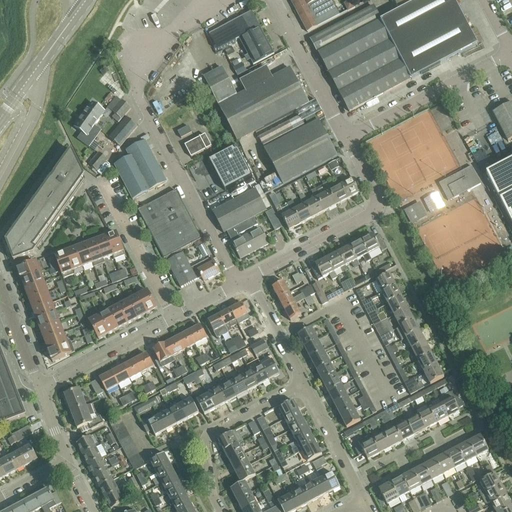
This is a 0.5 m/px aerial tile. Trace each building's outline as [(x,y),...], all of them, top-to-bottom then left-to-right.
[(289,0),(303,25),(307,34),(318,28),(340,17),(331,0),(289,0)] [(412,81),(478,46),(453,0),(422,0),(381,22),(412,81)] [(392,0),(399,11),(420,0),(392,0)] [(351,1),(344,5),(348,12),(355,9),(351,1)] [(374,7),(311,40),(318,54),(380,22),(381,21),(374,7)] [(251,62),(253,67),(274,55),(252,13),(209,36),(217,51),(239,40),(248,57),(245,59),(247,64),(251,62)] [(380,22),(318,54),(349,114),(411,82),(380,22)] [(238,143),(264,128),(246,93),(237,98),(222,69),(204,79),(238,143)] [(246,93),(264,128),(309,105),(290,70),(273,79),(267,69),(248,79),(240,83),(246,93)] [(453,99),(458,108),(463,106),(458,96),(453,99)] [(118,125),(121,121),(131,110),(122,102),(112,113),(115,116),(112,119),(118,125)] [(82,118),(75,129),(82,135),(78,140),(89,149),(90,149),(94,142),(101,132),(98,130),(95,128),(95,127),(105,114),(92,104),(82,118)] [(511,104),(493,114),(508,143),(511,140),(511,104)] [(109,140),(120,149),(137,128),(127,119),(109,140)] [(264,151),(283,186),(283,187),(337,158),(318,123),(264,151)] [(188,128),(178,133),(181,140),(192,134),(188,128)] [(205,136),(185,147),(191,159),(211,148),(205,136)] [(129,158),(114,166),(133,202),(148,194),(167,184),(163,176),(159,170),(150,151),(145,142),(126,152),(129,158)] [(236,149),(210,162),(225,192),(251,178),(236,149)] [(33,255),(86,182),(71,153),(7,243),(14,263),(33,255)] [(99,154),(89,166),(97,173),(107,161),(99,154)] [(511,161),(486,175),(500,202),(511,195),(511,161)] [(336,162),(329,166),(332,172),(339,168),(336,162)] [(470,168),(439,185),(449,203),(479,187),(481,186),(479,183),(471,167),(470,168)] [(340,187),(348,201),(360,195),(352,181),(343,186),(339,178),(335,180),(339,188),(340,187)] [(329,193),(336,207),(348,201),(340,187),(339,188),(332,192),(328,184),(323,186),(327,194),(329,193)] [(317,199),(324,213),(336,207),(329,193),(327,194),(320,198),(316,190),(311,193),(315,200),(317,199)] [(227,233),(233,245),(242,240),(240,236),(258,226),(254,219),(267,213),(256,191),(213,213),(224,235),(227,233)] [(165,260),(181,252),(181,251),(196,244),(202,241),(176,192),(139,212),(164,260),(165,260)] [(511,195),(500,202),(511,224),(511,195)] [(305,205),(313,220),(324,213),(317,199),(315,200),(308,204),(304,196),(299,199),(303,206),(305,205)] [(294,212),(301,226),(313,220),(305,205),(303,206),(297,210),(293,202),(288,205),(292,213),(294,212)] [(420,203),(404,212),(411,226),(427,217),(420,203)] [(289,232),(301,226),(294,212),(292,213),(285,217),(281,209),(276,211),(280,220),(282,219),(289,232)] [(260,231),(242,240),(233,245),(241,260),(268,246),(260,231)] [(106,239),(115,261),(125,257),(116,235),(106,239)] [(361,242),(369,256),(380,250),(382,253),(387,250),(380,236),(375,239),(373,236),(361,242)] [(96,242),(103,261),(113,257),(115,261),(106,239),(96,242)] [(202,241),(196,244),(198,249),(203,246),(204,246),(202,241)] [(86,246),(93,265),(94,269),(104,265),(103,261),(96,242),(86,246)] [(350,248),(357,262),(363,259),(366,264),(372,262),(369,256),(361,242),(350,248)] [(75,250),(83,269),(93,265),(86,246),(75,250)] [(338,254),(346,268),(352,265),(357,262),(350,248),(338,254)] [(65,254),(74,277),(72,273),(83,269),(75,250),(65,254)] [(167,263),(181,290),(197,281),(191,269),(183,254),(181,252),(165,260),(167,263)] [(64,281),(74,277),(65,254),(55,258),(64,281)] [(338,254),(327,260),(334,274),(341,271),(343,274),(348,272),(346,268),(338,254)] [(210,260),(191,269),(197,281),(202,279),(204,283),(220,275),(217,270),(213,261),(212,260),(211,259),(210,260)] [(319,282),(323,280),(329,277),(332,282),(337,279),(334,274),(327,260),(315,266),(316,268),(312,270),(319,282)] [(21,280),(22,281),(41,274),(44,273),(40,263),(18,271),(18,272),(21,280)] [(389,266),(377,272),(379,276),(391,270),(389,266)] [(377,272),(366,278),(368,283),(379,276),(377,272)] [(22,281),(26,291),(45,284),(41,274),(22,281)] [(298,275),(293,278),(297,286),(302,283),(298,275)] [(376,283),(372,286),(377,295),(378,297),(382,294),(396,287),(390,275),(376,283)] [(366,278),(354,284),(356,289),(368,283),(366,278)] [(273,289),(279,300),(289,295),(283,283),(273,289)] [(26,291),(29,302),(48,294),(45,284),(26,291)] [(354,284),(343,290),(345,294),(356,289),(354,284)] [(289,295),(279,300),(284,311),(295,306),(304,301),(310,298),(315,295),(311,287),(306,290),(300,293),(302,296),(292,301),(289,295)] [(383,297),(388,306),(402,299),(396,287),(382,294),(383,297)] [(323,292),(317,296),(323,307),(328,304),(329,304),(337,299),(341,297),(345,294),(343,290),(332,296),(331,295),(326,298),(323,292)] [(362,305),(366,303),(360,291),(356,293),(362,305)] [(138,298),(147,316),(157,310),(147,293),(138,298)] [(29,302),(33,312),(52,305),(48,294),(29,302)] [(128,303),(137,321),(147,316),(138,298),(128,303)] [(314,305),(310,298),(304,301),(308,308),(314,305)] [(388,306),(394,317),(408,310),(402,299),(388,306)] [(366,303),(362,305),(368,316),(377,311),(371,300),(366,303)] [(118,308),(128,326),(137,321),(128,303),(118,308)] [(33,312),(37,322),(56,315),(52,305),(33,312)] [(116,305),(107,310),(109,313),(118,331),(128,326),(118,308),(116,305)] [(242,305),(231,311),(237,322),(238,325),(239,326),(250,320),(248,316),(242,305)] [(288,310),(284,311),(290,323),(301,317),(299,312),(296,307),(295,306),(288,310)] [(97,315),(108,336),(109,336),(118,331),(109,313),(107,310),(97,315)] [(394,317),(400,329),(414,321),(408,310),(394,317)] [(219,317),(228,333),(232,331),(231,329),(238,325),(231,311),(219,317)] [(368,316),(374,328),(381,324),(378,317),(380,316),(377,311),(368,316)] [(37,322),(41,332),(60,325),(56,315),(37,322)] [(99,341),(108,336),(97,315),(87,320),(99,341)] [(208,323),(217,340),(222,337),(219,331),(225,328),(228,333),(219,317),(208,323)] [(324,324),(336,346),(340,344),(328,321),(324,324)] [(406,340),(420,332),(414,321),(400,329),(403,335),(406,340)] [(374,328),(380,339),(390,334),(387,328),(384,330),(381,324),(374,328)] [(41,332),(45,342),(64,335),(60,325),(41,332)] [(188,333),(195,347),(207,341),(200,327),(188,333)] [(258,336),(255,330),(247,334),(250,340),(258,336)] [(298,337),(304,348),(318,341),(312,330),(298,337)] [(420,332),(406,340),(412,351),(426,344),(420,332)] [(177,339),(184,353),(195,347),(188,333),(177,339)] [(380,339),(386,351),(390,348),(388,343),(393,340),(390,334),(380,339)] [(64,335),(45,342),(48,352),(67,345),(67,344),(64,335)] [(232,342),(238,352),(246,348),(244,344),(243,344),(240,338),(232,342)] [(165,346),(172,359),(184,353),(177,339),(165,346)] [(304,348),(310,360),(324,353),(318,341),(304,348)] [(238,352),(232,342),(225,346),(228,352),(236,348),(238,352)] [(262,343),(251,348),(254,355),(255,357),(257,356),(268,350),(264,342),(262,343)] [(67,345),(48,352),(48,353),(49,354),(48,354),(51,362),(52,362),(52,363),(71,356),(72,355),(75,354),(71,344),(71,343),(68,345),(67,345)] [(336,346),(342,359),(346,356),(340,344),(336,346)] [(412,351),(418,363),(432,356),(426,344),(412,351)] [(153,352),(160,365),(163,369),(174,363),(172,359),(165,346),(153,352)] [(390,348),(386,351),(392,362),(396,359),(394,355),(398,353),(395,346),(393,347),(390,348)] [(236,348),(228,352),(230,355),(230,356),(238,352),(236,348)] [(0,423),(1,426),(25,417),(0,350),(0,423)] [(240,354),(243,360),(249,357),(246,351),(240,354)] [(310,360),(316,372),(330,365),(324,353),(310,360)] [(240,354),(229,360),(232,366),(243,360),(240,354)] [(134,362),(142,375),(154,369),(146,355),(134,362)] [(201,358),(205,365),(210,363),(206,355),(201,358)] [(342,359),(347,367),(344,368),(345,371),(352,368),(346,356),(342,359)] [(432,356),(418,363),(424,374),(438,367),(432,356)] [(271,357),(259,364),(261,367),(269,382),(280,376),(272,362),(273,361),(271,357)] [(200,368),(205,365),(201,358),(196,361),(200,368)] [(392,362),(398,373),(402,371),(396,359),(392,362)] [(219,365),(222,371),(232,366),(229,360),(219,365)] [(123,368),(130,381),(142,375),(134,362),(123,368)] [(216,374),(222,371),(219,365),(213,368),(216,374)] [(330,365),(316,372),(322,383),(336,376),(330,365)] [(178,370),(182,378),(187,375),(183,367),(178,370)] [(260,368),(250,373),(258,388),(268,383),(269,382),(261,367),(260,368)] [(424,374),(430,386),(444,379),(438,367),(424,374)] [(112,374),(119,387),(130,381),(123,368),(112,374)] [(348,370),(354,381),(359,379),(352,368),(345,371),(345,372),(348,370)] [(177,380),(182,378),(178,370),(173,373),(177,380)] [(196,374),(199,380),(205,377),(202,371),(196,374)] [(398,373),(404,385),(408,383),(402,371),(399,373),(398,373)] [(250,373),(240,379),(247,394),(250,392),(258,388),(250,373)] [(107,394),(119,387),(112,374),(100,380),(107,394)] [(184,381),(183,381),(187,387),(194,383),(199,381),(199,380),(196,374),(192,376),(191,377),(184,381)] [(336,376),(322,383),(327,392),(328,395),(343,388),(339,380),(343,378),(341,374),(340,374),(336,376)] [(232,379),(227,381),(229,384),(233,392),(237,399),(247,394),(240,379),(239,379),(238,380),(234,382),(232,379)] [(354,381),(360,393),(365,391),(359,379),(354,381)] [(411,397),(418,393),(415,388),(418,386),(414,380),(408,383),(404,385),(411,397)] [(97,398),(103,395),(97,382),(90,385),(97,398)] [(443,382),(432,389),(434,392),(445,386),(443,382)] [(151,392),(152,394),(157,391),(153,384),(148,386),(151,392)] [(229,385),(218,390),(226,405),(237,399),(233,392),(229,384),(229,385)] [(170,388),(173,393),(179,390),(176,385),(170,388)] [(147,397),(152,394),(151,392),(148,386),(143,389),(147,397)] [(206,392),(206,393),(207,396),(209,400),(215,411),(226,405),(218,390),(216,387),(206,392)] [(328,395),(334,406),(349,399),(343,388),(328,395)] [(432,389),(420,395),(422,399),(434,392),(432,389)] [(65,396),(71,413),(87,408),(80,391),(65,396)] [(358,402),(361,407),(371,402),(365,391),(360,393),(363,399),(358,402)] [(130,396),(125,399),(127,402),(129,406),(134,403),(138,401),(137,399),(134,394),(130,396)] [(449,394),(438,401),(441,405),(445,413),(448,420),(460,413),(452,399),(449,394)] [(420,395),(409,401),(411,405),(422,399),(420,395)] [(204,417),(215,411),(207,396),(201,399),(200,397),(195,399),(204,417)] [(150,402),(155,410),(158,408),(157,406),(161,404),(158,398),(150,402)] [(123,409),(129,406),(125,399),(120,401),(123,409)] [(334,406),(340,418),(355,410),(349,399),(334,406)] [(180,407),(187,421),(199,415),(191,400),(180,407)] [(409,401),(398,407),(400,411),(407,407),(411,405),(409,401)] [(134,410),(138,417),(139,416),(140,418),(146,415),(145,413),(153,408),(155,410),(150,402),(134,410)] [(279,410),(285,421),(300,413),(294,402),(279,410)] [(369,410),(373,416),(377,414),(371,402),(361,407),(364,413),(369,410)] [(427,407),(429,412),(437,426),(448,420),(445,413),(441,405),(434,409),(431,404),(431,405),(427,407)] [(169,412),(177,427),(187,421),(180,407),(169,412)] [(388,417),(391,422),(396,420),(393,414),(400,411),(398,407),(386,413),(388,417)] [(73,413),(71,413),(77,430),(80,429),(88,426),(91,432),(104,425),(100,417),(96,420),(95,420),(92,422),(91,420),(90,417),(87,408),(73,413)] [(340,418),(347,430),(361,422),(355,410),(340,418)] [(157,415),(166,432),(177,427),(169,412),(159,418),(157,415)] [(418,418),(425,432),(437,426),(429,412),(418,418)] [(285,421),(290,432),(305,424),(300,413),(285,421)] [(386,413),(375,419),(377,423),(388,417),(386,413)] [(141,425),(147,435),(152,432),(155,438),(166,432),(157,415),(153,417),(155,420),(148,423),(147,421),(141,425)] [(109,423),(112,429),(122,423),(120,417),(109,423)] [(257,422),(263,432),(269,429),(263,418),(257,422)] [(406,424),(414,438),(425,432),(418,418),(406,424)] [(375,419),(363,425),(365,429),(377,423),(375,419)] [(122,423),(112,429),(115,434),(125,429),(122,423)] [(254,437),(256,437),(260,434),(255,423),(248,426),(254,437)] [(290,432),(296,443),(311,435),(305,424),(290,432)] [(395,430),(402,444),(414,438),(406,424),(395,430)] [(363,425),(352,431),(353,434),(353,435),(365,429),(363,425)] [(125,429),(115,434),(117,439),(128,434),(125,429)] [(269,429),(263,432),(266,438),(269,443),(271,442),(274,440),(273,439),(273,438),(273,437),(269,429)] [(384,436),(391,450),(402,444),(395,430),(384,436)] [(15,437),(12,439),(14,443),(15,445),(18,444),(30,437),(27,431),(15,437)] [(128,434),(117,439),(120,445),(131,439),(128,434)] [(233,434),(218,442),(224,453),(239,445),(244,443),(241,438),(234,434),(233,434)] [(302,453),(302,454),(317,446),(311,435),(296,443),(299,448),(292,452),(295,457),(302,453)] [(111,436),(106,439),(108,443),(111,448),(116,445),(114,440),(112,436),(111,436)] [(372,442),(380,456),(391,450),(384,436),(372,442)] [(360,448),(355,451),(359,458),(364,455),(368,462),(380,456),(372,442),(370,437),(358,443),(360,448)] [(77,445),(83,457),(96,450),(90,438),(77,445)] [(469,444),(477,459),(489,453),(481,438),(469,444)] [(120,445),(123,450),(134,445),(131,439),(120,445)] [(258,442),(260,447),(266,445),(263,439),(258,442)] [(272,449),(277,446),(274,440),(271,442),(269,443),(272,449)] [(458,450),(466,465),(477,459),(469,444),(458,450)] [(134,445),(123,450),(126,456),(136,450),(134,445)] [(224,453),(229,464),(244,456),(239,445),(224,453)] [(269,450),(266,445),(260,447),(263,453),(269,450)] [(302,454),(307,464),(322,456),(317,446),(302,454)] [(30,447),(19,452),(19,453),(27,467),(37,461),(30,447)] [(83,457),(89,468),(102,461),(96,450),(83,457)] [(136,450),(126,456),(128,461),(139,455),(136,450)] [(447,456),(455,471),(466,465),(458,450),(447,456)] [(9,458),(16,473),(27,467),(19,453),(9,458)] [(0,466),(6,478),(16,473),(9,458),(3,461),(0,455),(0,466)] [(139,455),(128,461),(131,466),(142,461),(139,455)] [(150,464),(156,474),(170,466),(165,456),(150,464)] [(229,464),(235,475),(250,467),(244,456),(229,464)] [(435,461),(443,477),(455,471),(447,456),(435,461)] [(313,465),(312,465),(316,471),(317,473),(321,480),(328,495),(329,495),(340,489),(332,474),(326,477),(323,470),(322,468),(327,465),(324,459),(313,465)] [(89,468),(94,479),(108,472),(102,461),(89,468)] [(131,466),(133,471),(134,473),(145,467),(142,461),(131,466)] [(274,461),(269,463),(270,466),(272,469),(276,467),(277,466),(274,461)] [(285,461),(280,464),(280,465),(283,469),(288,467),(286,462),(285,461)] [(424,467),(432,483),(443,477),(435,461),(424,467)] [(159,480),(155,482),(157,486),(161,484),(161,485),(176,477),(170,466),(156,474),(159,480)] [(272,469),(269,470),(269,471),(272,469),(275,474),(276,473),(280,471),(277,466),(276,467),(272,469)] [(231,491),(237,502),(251,494),(245,483),(256,478),(250,467),(235,475),(241,486),(231,491)] [(302,470),(305,476),(310,473),(308,467),(302,470)] [(413,473),(421,488),(432,483),(424,467),(413,473)] [(486,469),(489,476),(494,474),(491,467),(486,469)] [(466,471),(470,478),(475,476),(471,469),(466,471)] [(299,479),(305,476),(302,470),(297,473),(299,479)] [(94,479),(100,490),(114,482),(108,472),(94,479)] [(402,479),(410,494),(421,488),(413,473),(402,479)] [(137,477),(139,483),(145,480),(142,475),(137,477)] [(279,479),(282,485),(287,482),(284,476),(283,477),(279,479)] [(478,482),(475,476),(470,478),(473,485),(478,482)] [(480,484),(483,490),(479,493),(481,498),(501,487),(495,476),(480,484)] [(161,485),(167,496),(182,488),(176,477),(161,485)] [(134,479),(129,482),(131,487),(133,491),(139,489),(137,484),(134,479)] [(279,479),(274,482),(277,488),(282,485),(279,479)] [(391,485),(399,500),(410,494),(402,479),(391,485)] [(148,486),(145,480),(139,483),(142,489),(148,486)] [(321,480),(310,486),(318,501),(328,495),(321,480)] [(100,490),(105,500),(119,493),(114,482),(100,490)] [(456,485),(460,492),(464,489),(461,482),(456,485)] [(442,487),(448,499),(454,496),(447,484),(442,487)] [(391,485),(379,491),(380,493),(381,495),(387,505),(387,506),(399,500),(391,485)] [(300,491),(308,506),(318,501),(310,486),(300,491)] [(501,487),(481,498),(485,505),(488,505),(491,504),(492,507),(507,499),(501,487)] [(167,496),(171,503),(169,504),(171,507),(188,498),(182,488),(167,496)] [(430,493),(437,505),(443,502),(436,490),(430,493)] [(42,495),(36,498),(43,510),(43,511),(49,511),(56,507),(54,504),(51,497),(48,491),(41,494),(42,495)] [(289,497),(296,511),(308,506),(300,491),(289,497)] [(105,500),(111,511),(125,504),(119,493),(105,500)] [(56,494),(51,497),(54,504),(56,507),(57,507),(62,504),(56,494)] [(237,502),(241,511),(243,511),(257,505),(251,494),(237,502)] [(150,498),(153,503),(159,500),(156,495),(150,498)] [(475,495),(463,501),(466,507),(478,500),(475,495)] [(419,499),(426,511),(432,508),(425,496),(419,499)] [(23,503),(23,504),(27,511),(39,511),(43,510),(36,498),(36,497),(35,497),(29,500),(30,501),(24,504),(23,503)] [(266,500),(267,503),(269,506),(274,503),(271,497),(266,500)] [(282,511),(296,511),(289,497),(278,503),(282,511)] [(171,508),(173,507),(175,511),(187,511),(193,509),(188,498),(171,507),(171,508)] [(492,507),(494,511),(508,511),(511,510),(511,507),(507,499),(492,507)] [(408,505),(412,511),(419,511),(414,502),(408,505)]
